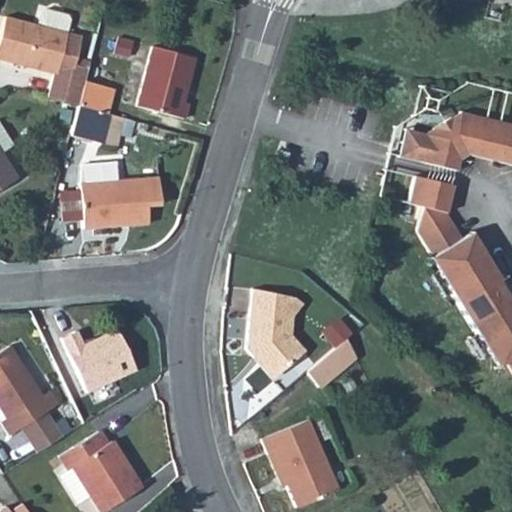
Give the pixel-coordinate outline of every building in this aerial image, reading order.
[(0,16),(0,17),(0,60),(50,74),(44,98),(74,107),(81,81),(86,62),(72,59),(78,36),(63,32),(67,18),(36,10),(33,24),(0,16)] [(149,47),(132,105),(178,117),(183,103),(179,101),(191,58),(149,47)] [(81,81),(74,107),(99,113),(104,114),(111,88),(81,81)] [(74,107),(68,134),(93,140),(99,113),(74,107)] [(99,113),(93,140),(99,141),(106,114),(104,114),(99,113)] [(422,132),(412,130),(409,143),(400,140),(396,156),(453,170),(455,159),(466,153),(511,164),(511,125),(456,113),(454,118),(448,117),(431,127),(430,134),(422,132)] [(403,127),(400,140),(409,143),(412,130),(403,127)] [(0,186),(13,179),(0,158),(0,150),(10,145),(0,130),(0,186)] [(80,164),(77,183),(80,228),(143,223),(142,205),(156,203),(154,177),(114,180),(113,162),(80,164)] [(411,176),(403,203),(418,206),(412,231),(436,269),(433,271),(484,355),(486,354),(493,367),(501,363),(511,379),(511,306),(509,307),(503,296),(493,280),(486,269),(488,267),(475,245),(472,245),(465,233),(459,237),(443,211),(449,185),(411,176)] [(500,275),(493,280),(503,296),(510,292),(500,275)] [(291,297),(250,291),(242,349),(250,357),(252,356),(270,377),(299,352),(286,336),(291,297)] [(64,325),(44,334),(69,388),(125,363),(105,319),(69,336),(64,325)] [(342,339),(303,371),(315,385),(350,354),(342,339)] [(5,346),(0,349),(0,417),(0,418),(0,428),(4,434),(16,426),(41,411),(54,403),(46,391),(37,396),(5,346)] [(57,435),(41,411),(16,426),(32,451),(57,435)] [(258,439),(265,454),(269,453),(282,484),(292,507),(333,490),(303,420),(258,439)] [(94,431),(55,455),(63,468),(55,473),(73,501),(85,494),(96,511),(98,511),(135,488),(107,441),(102,443),(94,431)] [(269,453),(265,454),(278,486),(282,484),(269,453)] [(5,511),(4,511),(23,511),(18,503),(5,511)]
